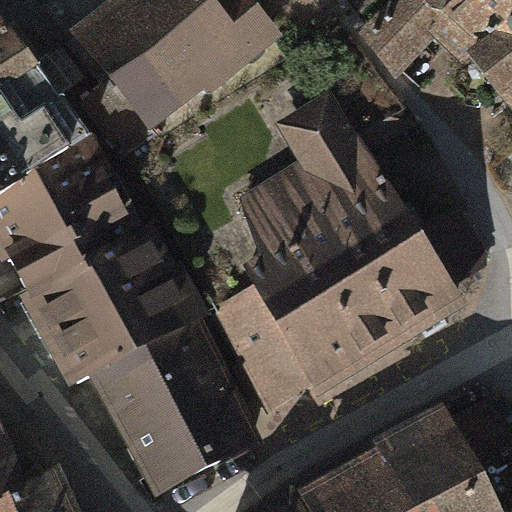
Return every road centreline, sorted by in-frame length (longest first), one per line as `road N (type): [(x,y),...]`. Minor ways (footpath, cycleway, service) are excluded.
road 1 (residential): [(502,339),(506,250),(487,203),(448,140),(335,0)]
road 2 (residential): [(502,339),(222,511)]
road 3 (residential): [(0,334),(130,511)]
